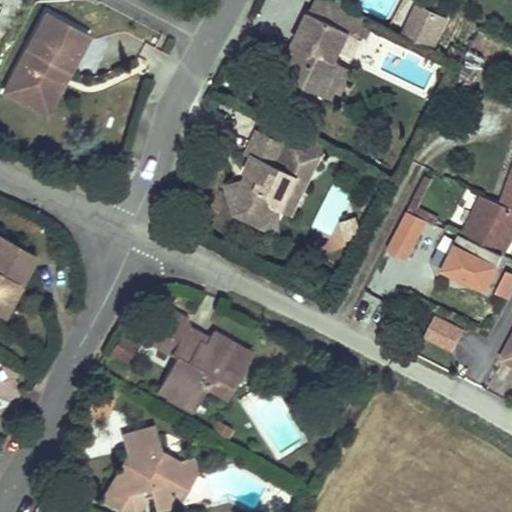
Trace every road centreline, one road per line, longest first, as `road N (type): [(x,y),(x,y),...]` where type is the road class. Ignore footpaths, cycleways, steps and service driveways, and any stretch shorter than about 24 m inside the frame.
road 1 (residential): [(511,421),(133,232)]
road 2 (residential): [(0,500),(107,299),(133,232)]
road 3 (residential): [(133,232),(167,122),(229,0)]
road 4 (residential): [(133,232),(0,176)]
